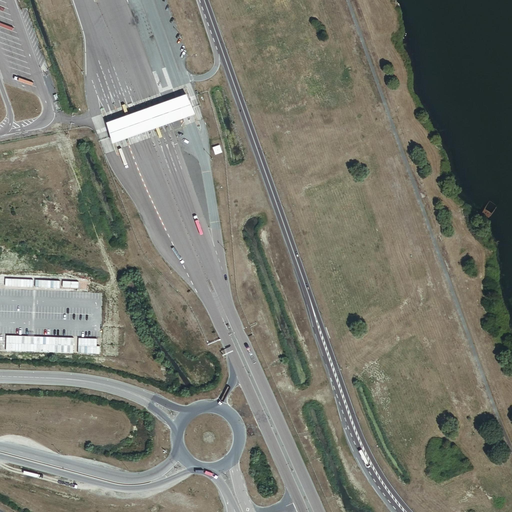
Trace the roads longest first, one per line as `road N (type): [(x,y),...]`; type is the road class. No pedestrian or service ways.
road 1 (tertiary): [(203,0),(352,423),(406,511)]
road 2 (unclassified): [(319,511),(221,291),(113,0)]
road 3 (unclassified): [(85,0),(179,253),(229,346)]
road 4 (unclassified): [(0,455),(135,487),(199,467)]
road 5 (unclassified): [(177,439),(170,463),(137,478),(0,446)]
road 6 (unclassified): [(229,346),(302,511)]
road 7 (unclassified): [(0,376),(96,381),(138,394)]
